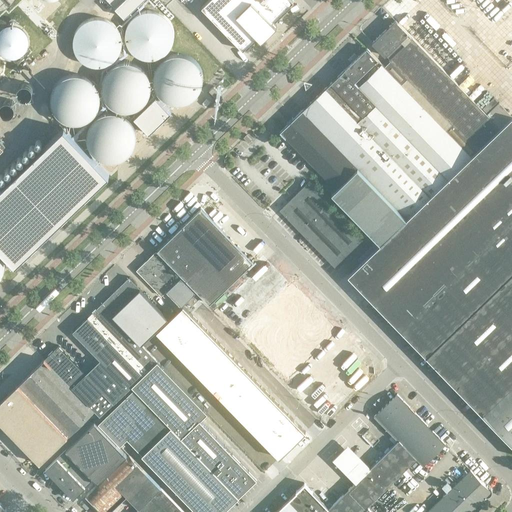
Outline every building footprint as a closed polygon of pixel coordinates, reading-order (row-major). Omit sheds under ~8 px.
[(0,0),(0,9),(2,9),(3,9),(4,8),(6,7),(7,7),(8,6),(10,5),(11,3),(12,2),(13,1),(13,0),(0,0)] [(142,0),(107,0),(124,18),(142,0)] [(243,51),(257,37),(262,41),(262,40),(261,39),(275,26),(276,27),(277,26),(273,22),(294,1),(292,0),(208,0),(201,7),(243,51)] [(78,44),(80,51),(85,57),(92,61),(99,62),(107,61),(113,58),(119,53),(123,47),(124,39),(123,32),(119,25),(114,20),(107,17),(99,16),(91,18),(84,22),(80,29),(77,36),(78,44)] [(152,65),(159,62),(165,58),(170,52),(172,44),(171,36),(168,29),(163,23),(156,19),(149,18),(141,19),(134,23),(129,28),(126,35),(125,43),(127,51),(131,57),(137,62),(144,65),(152,65)] [(384,66),(471,156),(500,128),(480,108),(395,20),(372,43),(389,61),(384,66)] [(0,46),(1,49),(4,52),(8,55),(13,55),(17,55),(22,53),(25,49),(27,45),(27,40),(26,35),(23,32),(19,29),(15,27),(11,27),(7,29),(3,32),(0,35),(0,36),(0,46)] [(471,156),(384,66),(367,48),(358,56),(357,56),(351,61),(352,62),(343,70),(343,71),(325,88),(429,196),(471,156)] [(155,83),(157,90),(161,96),(167,100),(174,102),(181,102),(188,99),(193,94),(196,87),(197,80),(195,73),(191,67),(185,63),(180,61),(173,61),(168,63),(162,66),(158,70),(156,76),(155,83)] [(105,91),(108,99),(113,106),(121,110),(129,112),(138,110),(145,106),(151,99),(154,91),(154,83),(151,75),(146,68),(138,64),(131,62),(124,63),(117,65),(112,70),(107,76),(105,82),(105,91)] [(469,90),(475,84),(461,70),(455,75),(469,90)] [(55,110),(59,117),(65,122),(73,125),(81,125),(88,123),(95,118),(100,112),(102,104),(101,96),(98,89),(92,83),(85,79),(78,78),(70,79),(64,82),(58,88),(55,94),(54,102),(55,110)] [(17,92),(18,94),(20,96),(22,98),(25,98),(27,97),(30,96),(31,94),(32,92),(32,89),(32,86),(30,84),(28,83),(26,82),(23,82),(20,83),(18,85),(17,87),(16,89),(17,92)] [(216,98),(220,94),(213,87),(209,91),(216,98)] [(429,196),(325,88),(316,97),(315,96),(310,101),(311,102),(280,131),(336,189),(332,193),(381,243),(429,196)] [(149,134),(171,113),(156,97),(134,118),(149,134)] [(5,114),(6,114),(7,114),(9,114),(10,113),(11,113),(12,112),(13,112),(14,110),(14,109),(15,108),(15,107),(15,106),(14,104),(14,103),(13,102),(12,101),(12,100),(11,100),(10,99),(9,99),(8,99),(7,99),(6,99),(5,99),(4,100),(3,100),(2,101),(1,102),(0,103),(0,109),(1,111),(1,112),(2,112),(3,113),(4,114),(5,114)] [(511,116),(500,128),(471,156),(429,196),(381,243),(348,274),(511,443),(511,116)] [(91,148),(95,155),(101,160),(109,163),(117,164),(124,161),(131,156),(135,150),(137,142),(136,134),(133,127),(128,121),(120,118),(113,117),(106,118),(99,121),(94,127),(91,133),(90,140),(91,148)] [(0,249),(15,265),(109,175),(64,128),(2,187),(0,185),(0,249)] [(309,181),(289,200),(280,210),(337,269),(366,240),(309,181)] [(209,304),(253,262),(201,208),(157,250),(209,304)] [(161,296),(167,291),(181,305),(186,300),(191,306),(200,297),(156,251),(136,270),(161,296)] [(141,288),(145,284),(135,274),(131,278),(141,288)] [(102,303),(141,344),(168,318),(129,277),(102,303)] [(131,386),(157,361),(141,344),(102,303),(73,331),(79,338),(106,366),(92,379),(91,380),(86,374),(72,388),(94,411),(100,417),(131,386)] [(238,415),(247,425),(256,434),(265,443),(279,458),(292,445),(305,432),(291,418),(282,408),(273,399),(264,390),(255,380),(246,371),(228,352),(219,343),(210,334),(201,324),(183,305),(168,319),(156,331),(166,341),(175,350),(184,359),(193,369),(202,378),(211,387),(220,397),(229,406),(238,415)] [(44,359),(72,388),(86,374),(58,346),(44,359)] [(0,401),(0,422),(40,464),(94,411),(72,388),(44,359),(0,401)] [(200,420),(207,413),(157,361),(131,386),(134,389),(238,497),(257,479),(200,420)] [(197,511),(222,511),(238,497),(134,389),(98,424),(120,446),(127,439),(197,511)] [(423,465),(445,443),(397,394),(374,416),(398,441),(328,509),(331,511),(361,511),(417,459),(423,465)] [(346,447),(330,462),(354,486),(370,471),(346,447)] [(73,499),(94,479),(66,450),(45,469),(73,499)] [(147,502),(161,488),(128,454),(86,496),(101,511),(109,511),(141,482),(150,492),(144,498),(147,502)] [(460,464),(450,472),(457,480),(466,472),(460,464)] [(469,511),(491,491),(470,470),(426,511),(469,511)] [(331,511),(328,509),(304,484),(296,491),(297,492),(275,511),(331,511)] [(161,488),(147,502),(135,511),(179,511),(182,510),(161,488)]
